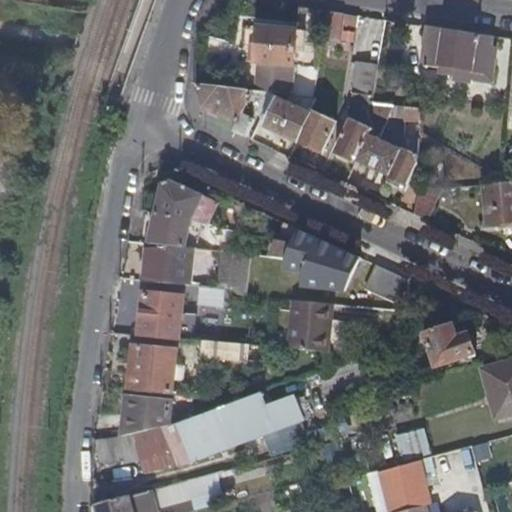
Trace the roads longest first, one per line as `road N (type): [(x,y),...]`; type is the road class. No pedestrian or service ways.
road 1 (residential): [(141,127),(511,298)]
road 2 (residential): [(141,127),(119,185),(81,417),(75,511)]
road 3 (residential): [(511,18),(377,0)]
road 4 (residential): [(178,0),(141,127)]
